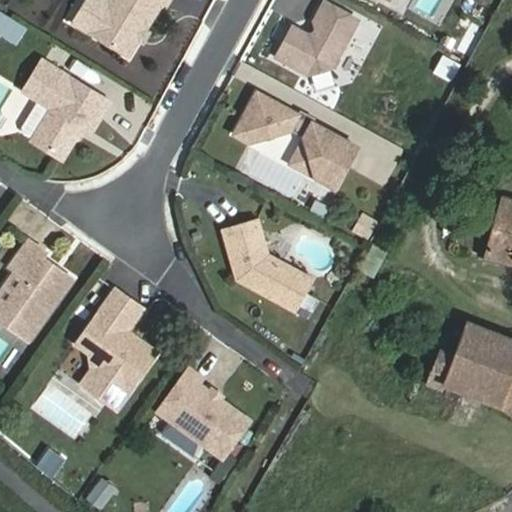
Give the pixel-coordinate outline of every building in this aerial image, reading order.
[(168,0),(110,0),(91,33),(129,56),(139,39),(144,31),(162,1),(166,4),(168,0)] [(291,27),(276,56),(308,74),(332,67),(358,19),(325,1),(314,21),(316,28),(314,33),(306,35),(291,27)] [(23,31),(11,24),(3,36),(15,44),(23,31)] [(148,33),(144,31),(139,39),(143,42),(148,33)] [(442,54),(432,73),(451,83),(461,64),(442,54)] [(110,103),(43,62),(25,92),(53,109),(33,141),(63,159),(77,137),(75,131),(79,124),(86,129),(92,132),(110,103)] [(257,92),(234,134),(249,142),(289,130),(303,138),(316,179),(334,188),(346,166),(333,158),(343,139),(257,92)] [(35,104),(16,131),(25,138),(44,111),(35,104)] [(80,139),(86,129),(79,124),(75,131),(77,137),(80,139)] [(357,147),(343,139),(333,158),(346,166),(357,147)] [(511,200),(502,197),(484,258),(511,264),(511,200)] [(377,224),(363,215),(353,232),(368,240),(377,224)] [(258,218),(224,229),(240,281),(299,313),(316,281),(270,256),(258,218)] [(47,253),(29,240),(9,267),(15,271),(0,291),(0,303),(22,320),(14,331),(28,341),(72,279),(43,258),(47,253)] [(357,271),(373,278),(387,251),(371,243),(357,271)] [(142,310),(115,291),(77,345),(90,354),(93,369),(82,385),(116,409),(156,354),(125,332),(142,310)] [(487,401),(503,407),(511,413),(511,337),(468,320),(455,353),(442,347),(432,374),(445,379),(443,384),(487,401)] [(188,369),(157,412),(222,459),(250,421),(220,400),(215,400),(211,397),(209,392),(199,384),(203,379),(188,369)] [(408,400),(476,428),(487,401),(443,384),(445,379),(432,374),(420,369),(408,400)] [(212,389),(209,392),(211,397),(215,400),(220,400),(223,397),(212,389)] [(46,452),(38,463),(53,476),(62,465),(46,452)] [(104,476),(89,496),(101,505),(116,485),(104,476)]
